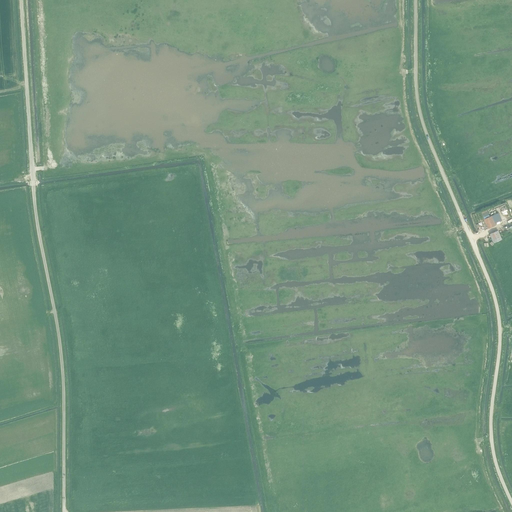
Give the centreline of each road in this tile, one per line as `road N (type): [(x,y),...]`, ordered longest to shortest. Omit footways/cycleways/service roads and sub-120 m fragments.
road 1 (unclassified): [(63,511),(60,349),(36,216),(20,0)]
road 2 (unclassified): [(511,502),(496,467),(490,420),(498,314),(459,212)]
